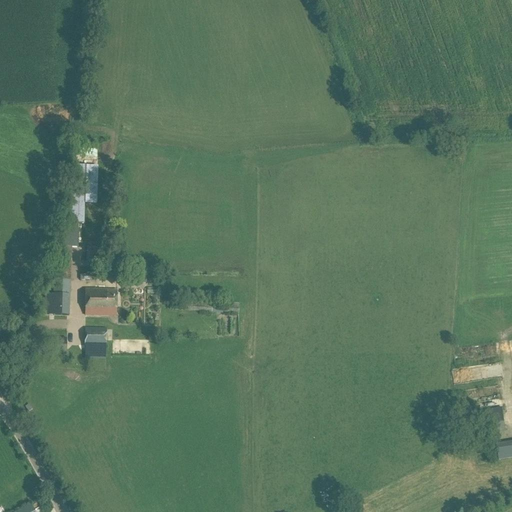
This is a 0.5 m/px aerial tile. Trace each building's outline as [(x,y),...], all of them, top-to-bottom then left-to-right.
[(73,149),(70,244),(79,245),(79,225),(84,225),(84,205),(98,205),(100,149),(73,149)] [(87,250),(87,270),(100,270),(100,263),(110,263),(111,223),(105,223),(105,228),(95,228),(95,238),(90,238),(90,250),(87,250)] [(58,249),(57,269),(70,269),(71,250),(58,249)] [(70,296),(71,270),(57,270),(54,270),(53,296),(70,296)] [(86,291),(85,316),(115,317),(116,292),(86,291)] [(170,301),(170,310),(239,314),(239,304),(222,303),(222,304),(170,301)] [(85,329),(84,348),(106,349),(106,330),(85,329)] [(38,338),(38,355),(66,355),(66,333),(56,333),(56,338),(38,338)] [(84,349),(84,360),(105,360),(106,349),(84,349)] [(503,408),(469,412),(472,435),(506,430),(503,408)] [(511,442),(496,445),(499,462),(511,459),(511,442)]
